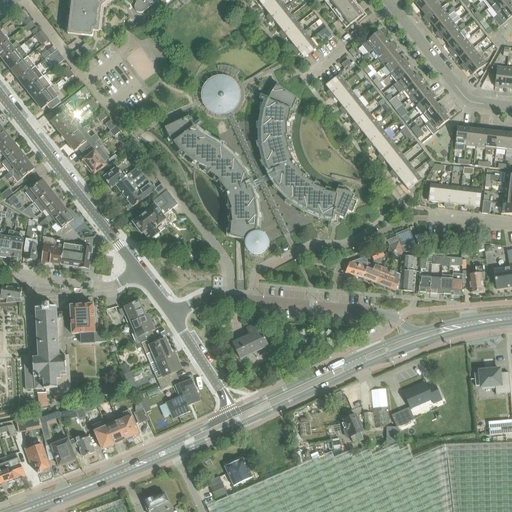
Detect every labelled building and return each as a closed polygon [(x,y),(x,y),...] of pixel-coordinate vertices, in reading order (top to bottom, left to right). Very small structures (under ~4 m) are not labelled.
[(92,37),(92,35),(93,32),(98,32),(101,7),(110,0),(132,0),(135,4),(134,6),(134,9),(136,12),(138,13),(141,13),(143,12),(159,0),(71,0),(69,15),(67,35),(90,37),(92,37)] [(259,2),(265,11),(278,0),(258,0),(259,2)] [(266,17),(269,21),(285,8),(278,0),(265,11),(268,15),(266,17)] [(358,23),(366,16),(353,0),(323,0),(346,29),(356,20),(358,23)] [(415,3),(421,12),(435,1),(434,0),(413,0),(414,0),(415,2),(415,3)] [(511,4),(507,0),(500,0),(491,8),(497,16),(511,4)] [(422,18),(425,21),(441,9),(435,1),(421,12),(425,16),(422,18)] [(511,16),(511,5),(511,4),(497,16),(503,24),(511,16)] [(274,22),(278,27),(291,16),(285,8),(269,21),(272,24),(274,22)] [(430,23),(434,28),(454,12),(455,11),(453,8),(448,12),(449,13),(446,15),(441,9),(425,21),(428,25),(430,23)] [(457,15),(454,12),(434,28),(437,31),(435,33),(438,37),(454,25),(450,21),(457,15)] [(279,33),(282,37),(297,24),(291,16),(278,27),(281,31),(279,33)] [(32,22),(29,18),(23,22),(27,26),(32,22)] [(143,18),(135,25),(139,30),(147,23),(143,18)] [(27,26),(24,29),(27,33),(35,26),(32,22),(27,26)] [(287,38),(290,43),(304,32),(297,24),(282,37),(284,40),(287,38)] [(443,39),(447,44),(460,33),(454,25),(438,37),(441,41),(443,39)] [(31,32),(35,36),(40,32),(37,28),(31,32)] [(329,41),(333,38),(325,28),(317,34),(322,40),(326,37),(329,41)] [(368,53),(371,51),(385,40),(378,32),(378,33),(376,30),(372,34),(373,36),(362,45),(368,53)] [(42,31),(40,32),(35,36),(42,46),(49,40),(42,31)] [(291,49),(294,52),(310,40),(304,32),(290,43),(294,47),(291,49)] [(448,49),(451,53),(467,41),(460,33),(447,44),(450,48),(448,49)] [(316,48),(310,40),(294,52),(297,56),(299,54),(303,59),(316,48)] [(388,45),(385,40),(371,51),(378,58),(393,46),(391,43),(388,45)] [(12,47),(7,41),(0,47),(0,57),(2,61),(19,47),(16,43),(12,47)] [(456,55),(459,60),(473,49),(467,41),(451,53),(453,57),(456,55)] [(79,59),(91,50),(86,43),(74,53),(79,59)] [(397,50),(393,46),(378,58),(384,67),(397,56),(394,52),(397,50)] [(27,57),(19,47),(2,61),(10,71),(27,57)] [(460,65),(463,69),(479,57),(473,49),(459,60),(462,63),(460,65)] [(48,57),(56,67),(64,60),(57,51),(48,57)] [(401,61),(397,56),(384,67),(390,74),(406,62),(404,59),(401,61)] [(10,71),(18,81),(35,67),(27,57),(10,71)] [(486,65),(479,57),(463,69),(466,73),(468,71),(472,76),(486,65)] [(344,69),(350,64),(347,60),(341,65),(344,69)] [(409,66),(406,62),(390,74),(397,83),(410,72),(407,68),(409,66)] [(43,77),(42,77),(35,67),(18,81),(26,91),(43,77)] [(495,88),(505,89),(508,69),(497,67),(495,88)] [(414,77),(410,72),(397,83),(403,90),(419,78),(416,75),(414,77)] [(43,76),(42,77),(43,77),(26,91),(33,100),(46,91),(45,90),(51,86),(43,76)] [(219,114),(224,114),(224,112),(227,111),(231,109),(232,110),(236,106),(238,101),(236,101),(237,99),(237,97),(236,93),(235,89),(232,85),(229,82),(225,80),(225,79),(224,77),(222,76),(220,77),(219,78),(218,80),(213,81),(209,84),(208,83),(206,83),(204,85),(204,87),(204,88),(205,90),(204,94),(204,98),(206,102),(208,106),(211,109),(213,110),(214,111),(214,113),(219,114)] [(326,93),(329,97),(345,84),(338,76),(325,86),(328,91),(326,93)] [(422,82),(419,78),(403,90),(409,98),(422,88),(419,84),(422,82)] [(334,98),(338,103),(351,92),(345,84),(329,97),(332,100),(334,98)] [(269,172),(266,174),(270,182),(273,180),(278,188),(290,201),(305,212),(322,219),(332,220),(333,216),(338,217),(344,219),(347,212),(352,214),(357,202),(352,199),(354,195),(343,191),(342,193),(337,192),(338,190),(336,190),(335,195),(328,193),(327,196),(323,194),(325,191),(316,188),(315,191),(311,188),(313,185),(306,180),(304,183),(301,180),(304,177),(297,171),(295,173),(293,169),(296,167),(289,153),(286,155),(285,151),(288,150),(286,141),(283,141),(283,137),(286,137),(286,128),(283,128),(284,124),(287,124),(289,115),(286,115),(288,111),(291,112),(294,104),(292,103),(294,99),(297,101),(298,100),(276,85),(271,93),(264,110),(260,128),(261,146),(265,164),(269,172)] [(426,93),(422,88),(409,98),(416,106),(431,94),(429,91),(426,93)] [(53,101),(46,91),(33,100),(37,106),(39,109),(40,109),(41,111),(46,107),(50,112),(61,103),(57,98),(53,101)] [(339,109),(342,113),(358,100),(351,92),(338,103),(341,107),(339,109)] [(435,98),(431,94),(416,106),(422,114),(435,104),(432,100),(435,98)] [(347,114),(350,119),(364,108),(358,100),(342,113),(345,116),(347,114)] [(87,104),(75,113),(78,117),(89,107),(87,104)] [(439,109),(435,104),(422,114),(428,122),(444,110),(442,107),(439,109)] [(51,122),(59,132),(75,119),(72,115),(68,118),(63,113),(66,110),(62,105),(51,113),(56,119),(51,122)] [(351,125),(354,129),(370,116),(364,108),(350,119),(354,123),(351,125)] [(447,114),(444,110),(428,122),(425,125),(433,135),(438,131),(437,129),(448,120),(445,116),(447,114)] [(103,113),(98,117),(102,121),(106,117),(103,113)] [(360,130),(363,135),(377,124),(370,116),(354,129),(357,132),(360,130)] [(226,236),(246,242),(245,246),(246,249),(249,252),(252,255),(255,255),(259,255),(263,253),(265,251),(267,247),(264,246),(262,239),(264,236),(263,235),(262,235),(261,234),(259,234),(258,238),(255,238),(256,235),(257,217),(255,199),(252,190),(256,189),(252,180),(249,182),(245,173),(234,159),(220,147),(206,139),(197,132),(190,122),(188,117),(165,128),(170,139),(171,138),(174,142),(173,143),(180,152),(182,151),(186,154),(185,155),(194,163),(195,161),(199,164),(199,165),(207,169),(208,167),(211,170),(209,172),(216,178),(218,176),(221,179),(218,181),(224,189),(226,187),(228,191),(225,192),(225,193),(226,193),(226,194),(226,195),(227,197),(228,198),(227,198),(230,207),(233,206),(234,210),(230,210),(232,219),(234,219),(234,223),(231,223),(230,232),(233,232),(232,237),(226,235),(226,236)] [(66,142),(79,132),(83,129),(78,123),(80,122),(77,118),(75,119),(59,132),(66,142)] [(364,141),(367,145),(383,132),(377,124),(363,135),(366,139),(364,141)] [(454,145),(465,146),(467,126),(462,125),(462,128),(456,127),(454,145)] [(117,126),(110,132),(114,137),(122,131),(117,126)] [(472,127),(467,126),(465,146),(475,147),(477,130),(472,129),(472,127)] [(408,138),(411,135),(405,128),(400,131),(406,139),(408,138)] [(483,130),(477,130),(475,147),(485,148),(487,128),(483,128),(483,130)] [(493,129),(487,128),(485,148),(495,149),(497,132),(492,131),(493,129)] [(79,132),(66,142),(74,152),(78,149),(82,153),(94,144),(91,139),(87,142),(83,136),(86,133),(83,129),(79,132)] [(0,132),(0,148),(11,140),(3,130),(0,132)] [(502,133),(497,132),(495,149),(505,151),(508,131),(503,130),(502,133)] [(372,146),(376,151),(389,140),(383,132),(367,145),(370,148),(372,146)] [(0,148),(0,151),(6,160),(19,150),(11,140),(0,148)] [(377,157),(380,161),(396,148),(389,140),(376,151),(379,155),(377,157)] [(96,142),(94,144),(82,153),(86,158),(82,162),(86,168),(88,166),(94,174),(105,166),(99,159),(105,154),(96,142)] [(385,162),(388,167),(402,156),(396,148),(380,161),(383,164),(385,162)] [(6,160),(2,163),(10,173),(26,160),(19,150),(6,160)] [(115,155),(108,160),(112,165),(113,163),(118,160),(115,155)] [(389,173),(392,177),(408,164),(402,156),(388,167),(392,171),(389,173)] [(34,170),(26,160),(10,173),(13,177),(17,183),(34,170)] [(117,168),(122,164),(118,160),(113,163),(117,168)] [(398,178),(401,182),(414,172),(408,164),(392,177),(395,180),(398,178)] [(155,190),(160,196),(166,191),(161,184),(155,189),(141,170),(139,172),(137,168),(126,176),(124,173),(121,175),(116,168),(103,179),(111,189),(115,186),(128,202),(123,205),(127,210),(131,206),(132,208),(155,190)] [(421,180),(414,172),(401,182),(407,191),(408,190),(410,192),(415,189),(413,186),(421,180)] [(10,173),(4,177),(7,181),(13,177),(10,173)] [(25,194),(33,204),(51,191),(43,180),(38,184),(35,179),(24,188),(27,192),(25,194)] [(511,184),(504,183),(503,193),(511,194),(511,184)] [(439,203),(440,196),(441,186),(432,185),(430,195),(426,195),(425,200),(430,200),(430,202),(439,203)] [(443,207),(448,207),(450,187),(441,186),(440,194),(440,196),(439,203),(443,204),(443,207)] [(460,188),(450,187),(448,207),(452,208),(453,204),(458,205),(460,188)] [(463,209),(468,210),(470,189),(460,188),(458,205),(464,206),(463,209)] [(0,197),(3,201),(13,194),(9,189),(0,195),(0,197)] [(481,191),(470,189),(468,210),(473,210),(473,207),(479,208),(481,191)] [(38,216),(46,210),(58,200),(51,191),(33,204),(32,205),(35,210),(34,210),(38,216)] [(177,205),(166,191),(160,196),(160,197),(149,205),(151,208),(132,222),(141,234),(142,233),(146,238),(150,235),(153,239),(154,238),(155,239),(159,236),(159,234),(160,233),(157,229),(161,226),(159,224),(165,220),(163,217),(177,205)] [(511,194),(503,193),(501,204),(511,204),(511,194)] [(14,196),(7,201),(17,210),(22,213),(24,211),(25,210),(14,196)] [(48,224),(66,210),(58,200),(46,210),(50,215),(40,224),(43,228),(48,224)] [(490,202),(487,202),(483,202),(481,212),(489,213),(490,202)] [(511,204),(501,204),(500,214),(511,215),(511,204)] [(24,211),(22,213),(27,216),(32,212),(33,212),(29,207),(28,208),(25,210),(24,211)] [(62,239),(64,241),(80,239),(68,225),(74,220),(66,210),(48,224),(51,228),(57,224),(61,230),(55,235),(62,239)] [(35,262),(37,246),(37,241),(32,240),(34,228),(28,227),(24,253),(26,253),(25,260),(28,261),(30,263),(32,261),(35,262)] [(403,254),(416,249),(408,229),(395,235),(403,254)] [(8,257),(10,257),(13,234),(14,234),(15,233),(15,232),(9,231),(8,237),(2,237),(0,252),(0,255),(1,256),(1,257),(2,257),(5,258),(8,257)] [(14,234),(13,234),(10,257),(12,257),(11,258),(13,259),(17,260),(18,259),(18,258),(21,259),(24,233),(20,232),(19,234),(15,233),(14,234)] [(418,245),(424,243),(420,234),(415,236),(418,245)] [(59,265),(61,265),(64,243),(54,241),(54,240),(44,238),(41,262),(54,264),(55,266),(58,267),(59,265)] [(64,241),(64,243),(61,265),(63,266),(63,267),(68,268),(68,267),(73,267),(72,269),(79,270),(79,268),(87,269),(89,267),(94,238),(80,239),(64,241)] [(391,252),(400,248),(398,243),(389,247),(391,252)] [(511,250),(506,251),(509,268),(493,270),(494,279),(496,290),(511,287),(511,250)] [(373,261),(373,265),(375,265),(373,270),(366,267),(362,278),(376,284),(380,273),(381,273),(383,269),(384,263),(379,262),(381,258),(383,257),(381,251),(370,255),(373,261)] [(325,266),(325,257),(315,256),(314,265),(325,266)] [(361,278),(362,278),(366,267),(373,270),(375,265),(373,265),(367,262),(366,256),(349,263),(344,273),(361,278)] [(403,257),(401,280),(400,291),(413,292),(415,272),(412,272),(413,257),(403,257)] [(442,267),(449,267),(449,259),(442,258),(441,265),(441,266),(442,266),(442,267)] [(461,260),(449,259),(449,267),(450,267),(450,265),(461,265),(461,260)] [(474,268),(475,274),(467,275),(467,271),(463,271),(462,271),(463,280),(462,284),(469,283),(470,294),(471,294),(472,295),(476,294),(476,293),(483,292),(481,283),(484,282),(482,267),(474,268)] [(400,291),(401,280),(399,280),(400,275),(383,269),(381,273),(380,273),(376,284),(395,291),(395,290),(399,291),(400,291)] [(457,280),(453,280),(452,279),(450,295),(461,296),(462,284),(463,280),(462,271),(458,271),(457,280)] [(418,293),(429,294),(430,276),(419,275),(418,293)] [(430,275),(430,276),(429,294),(440,295),(441,276),(430,275)] [(441,276),(440,295),(450,295),(452,279),(453,280),(454,276),(441,275),(441,276)] [(0,298),(8,300),(7,303),(21,303),(21,299),(20,299),(22,290),(2,287),(1,294),(0,293),(0,298)] [(127,324),(130,323),(145,317),(139,302),(119,311),(121,316),(123,317),(124,317),(127,324)] [(70,307),(71,321),(72,335),(81,334),(82,344),(94,343),(107,342),(105,338),(101,339),(101,333),(95,333),(93,305),(70,307)] [(72,335),(71,321),(64,322),(63,313),(57,313),(57,307),(50,308),(50,306),(42,306),(42,308),(35,309),(35,315),(29,315),(32,359),(28,360),(29,365),(24,366),(25,391),(55,389),(55,397),(71,396),(69,356),(65,356),(64,338),(72,337),(72,335)] [(139,343),(141,343),(141,342),(150,338),(154,337),(151,331),(154,330),(148,315),(145,317),(130,323),(134,331),(132,331),(132,333),(132,335),(136,344),(139,343)] [(240,359),(267,346),(257,324),(246,329),(249,335),(232,343),(240,359)] [(151,364),(156,362),(172,355),(165,339),(153,345),(150,338),(141,342),(141,343),(143,347),(150,365),(151,364)] [(174,354),(172,355),(156,362),(151,364),(160,386),(165,384),(175,380),(172,374),(181,370),(174,354)] [(125,364),(120,367),(124,375),(129,373),(130,370),(129,366),(125,364)] [(479,374),(474,374),(475,387),(480,387),(480,388),(494,386),(495,395),(510,394),(508,373),(499,373),(499,369),(492,370),(492,369),(485,370),(485,371),(479,371),(479,374)] [(129,373),(124,375),(126,381),(133,378),(131,372),(129,373)] [(166,404),(159,407),(164,418),(170,415),(172,419),(172,420),(190,413),(189,411),(187,407),(200,401),(191,379),(174,386),(179,398),(165,403),(166,404)] [(433,404),(441,400),(435,386),(427,389),(425,385),(404,394),(410,409),(431,400),(433,404)] [(137,386),(130,389),(132,395),(139,392),(137,386)] [(160,386),(146,392),(148,397),(162,392),(160,386)] [(386,390),(370,392),(373,413),(374,428),(375,429),(386,428),(389,428),(389,427),(386,390)] [(39,410),(48,408),(46,393),(37,395),(39,410)] [(148,420),(143,409),(135,413),(134,414),(138,425),(148,420)] [(75,411),(79,421),(87,419),(85,415),(83,410),(75,411)] [(123,419),(118,422),(125,440),(138,435),(128,411),(121,414),(123,419)] [(403,411),(393,415),(396,423),(406,418),(403,411)] [(365,429),(372,428),(370,413),(363,414),(365,429)] [(352,443),(362,439),(359,433),(362,432),(355,416),(353,416),(352,415),(348,417),(348,419),(342,421),(346,430),(343,431),(347,438),(350,437),(352,443)] [(45,416),(41,417),(39,418),(41,426),(44,437),(50,436),(45,416)] [(39,417),(23,421),(25,429),(41,426),(39,418),(39,417)] [(103,422),(106,427),(114,445),(125,440),(118,422),(116,417),(103,422)] [(23,421),(23,420),(15,421),(18,434),(26,432),(25,429),(23,421)] [(511,420),(488,422),(489,435),(493,435),(511,433),(511,420)] [(102,450),(114,445),(106,427),(100,429),(98,424),(92,427),(102,450)] [(12,425),(7,427),(8,432),(10,437),(16,435),(12,425)] [(72,442),(69,443),(72,449),(78,447),(82,458),(95,453),(89,438),(81,441),(82,442),(78,443),(76,439),(72,441),(72,442)] [(76,460),(72,449),(69,443),(68,440),(51,446),(59,466),(76,460)] [(511,511),(511,443),(444,446),(412,459),(407,448),(399,451),(396,445),(371,456),(369,450),(352,457),(350,451),(333,458),(331,453),(256,484),(206,507),(208,511),(451,511),(446,459),(447,459),(452,511),(511,511)] [(41,445),(34,448),(26,450),(29,458),(28,458),(31,466),(34,465),(37,474),(49,470),(48,468),(50,468),(41,445)] [(297,465),(302,464),(299,452),(294,453),(297,465)] [(1,459),(0,459),(0,472),(5,485),(8,484),(10,485),(14,483),(14,482),(15,482),(8,463),(3,465),(1,459)] [(19,459),(8,463),(15,482),(16,481),(17,482),(21,480),(22,479),(25,478),(19,459)] [(224,467),(233,484),(234,487),(251,478),(242,459),(224,467)] [(219,477),(207,482),(210,488),(221,482),(219,477)] [(204,489),(200,480),(196,482),(200,491),(204,489)] [(221,483),(217,484),(210,488),(215,500),(226,495),(222,485),(221,483)] [(176,511),(173,511),(170,504),(168,505),(163,494),(145,502),(148,511),(176,511)] [(86,511),(125,511),(121,500),(86,511)]
